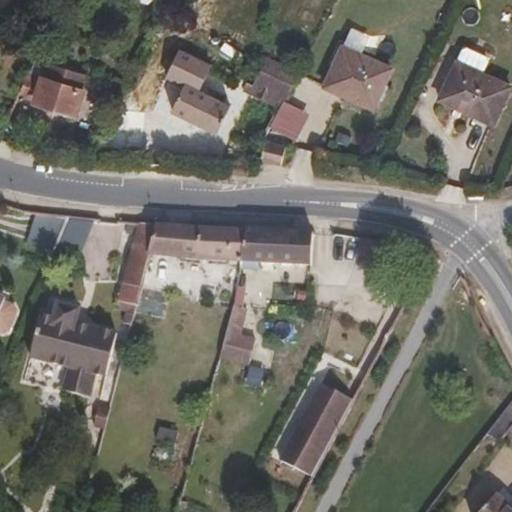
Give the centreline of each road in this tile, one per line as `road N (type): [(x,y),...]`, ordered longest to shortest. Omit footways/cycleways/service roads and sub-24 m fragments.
road 1 (secondary): [(0,174),(97,194),(406,214),(465,240)]
road 2 (residential): [(316,511),(465,240)]
